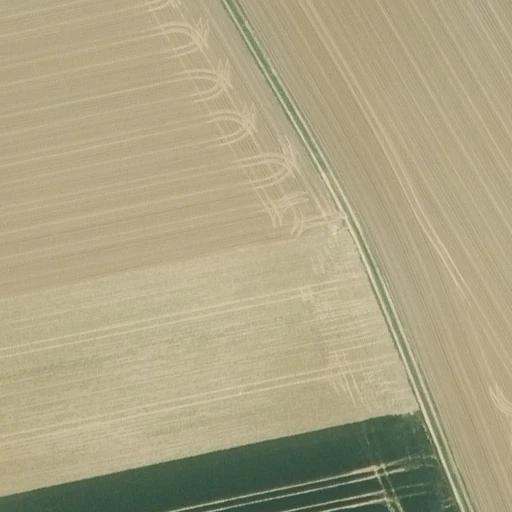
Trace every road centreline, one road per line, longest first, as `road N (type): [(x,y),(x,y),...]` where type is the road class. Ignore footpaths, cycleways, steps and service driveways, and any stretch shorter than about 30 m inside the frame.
road 1 (track): [(477,511),(362,251),(215,0)]
road 2 (track): [(362,251),(511,242)]
